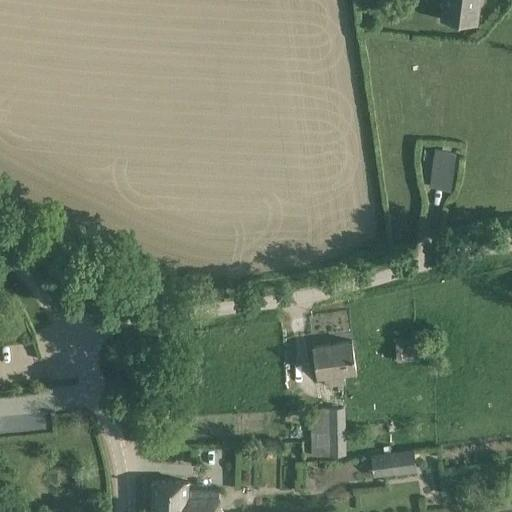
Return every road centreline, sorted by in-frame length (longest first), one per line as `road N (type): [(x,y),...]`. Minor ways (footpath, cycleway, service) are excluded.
road 1 (unclassified): [(59,322),(286,303),(511,244)]
road 2 (unclassified): [(121,511),(98,395),(59,322)]
